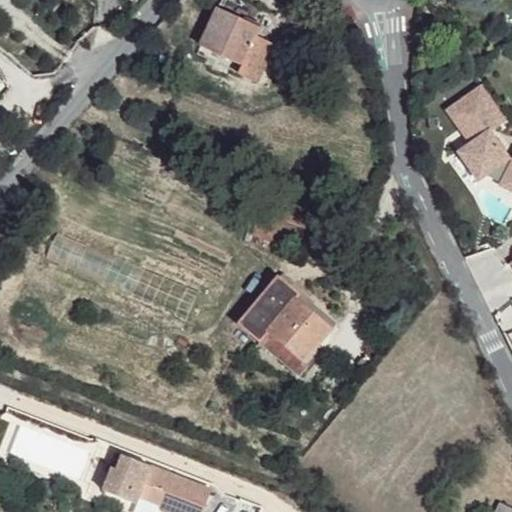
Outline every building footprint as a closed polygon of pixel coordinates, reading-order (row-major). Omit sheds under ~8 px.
[(217,10),(201,46),(242,65),(238,73),(258,82),(276,45),(257,36),(260,30),(217,10)] [(510,121),(483,85),(446,112),(460,131),(465,126),(478,143),(462,155),(482,182),(493,173),(507,181),(503,188),(511,192),(511,165),(509,163),(511,160),(511,159),(493,134),(510,121)] [(206,135),(202,142),(215,147),(218,141),(206,135)] [(248,158),(249,152),(237,147),(235,152),(248,158)] [(269,159),(249,152),(248,158),(245,164),(264,171),(269,159)] [(290,181),(283,199),(304,208),(312,190),(290,181)] [(284,220),(287,211),(266,203),(261,217),(282,226),(284,220)] [(310,219),(287,211),(284,220),(307,229),(310,219)] [(307,229),(284,220),(282,226),(279,234),(301,242),(307,229)] [(278,275),(269,287),(239,323),(261,343),(300,376),(309,367),(303,362),(331,329),(297,300),(301,295),(278,275)] [(152,466),(124,455),(118,469),(109,492),(138,503),(141,496),(152,466)] [(152,466),(141,496),(163,505),(162,509),(168,511),(202,511),(211,490),(152,466)] [(118,469),(114,467),(104,490),(109,492),(118,469)] [(265,511),(266,509),(241,499),(236,511),(265,511)] [(511,511),(511,507),(501,502),(496,511),(511,511)]
